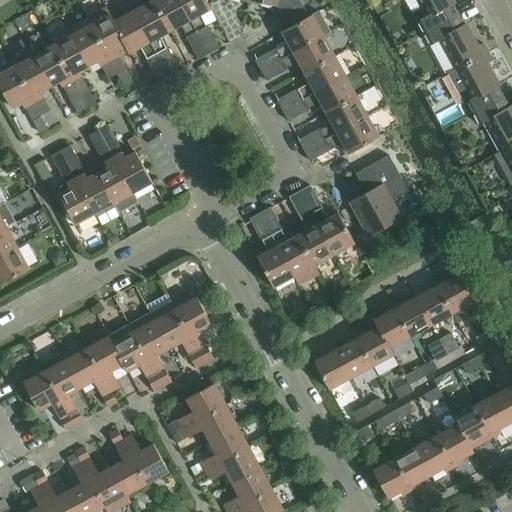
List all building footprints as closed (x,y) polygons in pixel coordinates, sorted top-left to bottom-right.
[(139,0),(133,3),(132,7),(134,12),(135,12),(169,76),(180,70),(168,48),(166,49),(160,37),(171,32),(153,0),(139,0)] [(153,0),(171,32),(182,26),(188,37),(187,38),(199,60),(209,54),(179,0),(153,0)] [(179,0),(209,54),(220,49),(220,48),(208,27),(206,27),(200,16),(211,9),(206,0),(179,0)] [(253,0),(278,6),(278,5),(282,13),(277,16),(283,27),(307,15),(299,0),(253,0)] [(419,0),(423,7),(413,12),(418,22),(424,34),(454,17),(449,7),(456,3),(453,0),(419,0)] [(130,3),(110,14),(115,22),(114,23),(127,46),(126,46),(130,54),(142,48),(148,59),(147,60),(159,82),(169,76),(135,12),(134,12),(132,7),(130,3)] [(107,8),(87,18),(118,74),(125,89),(135,83),(127,69),(119,56),(120,56),(117,51),(126,46),(127,46),(114,23),(115,22),(110,14),(107,8)] [(276,49),(255,60),(261,71),(324,36),(324,37),(333,32),(320,9),(312,14),(313,16),(283,33),(289,44),(277,50),(276,49)] [(454,17),(424,34),(431,45),(441,39),(457,69),(488,52),(483,43),(479,46),(467,24),(460,28),(454,17)] [(87,18),(68,29),(89,67),(98,61),(101,66),(109,79),(118,74),(87,18)] [(68,29),(51,38),(55,45),(53,46),(87,109),(88,109),(97,104),(89,90),(81,77),(82,76),(79,72),(89,67),(68,29)] [(324,36),(261,71),(267,81),(288,70),(287,69),(299,62),(305,73),(335,56),(324,37),(324,36)] [(53,46),(34,56),(51,87),(60,82),(63,87),(63,86),(71,100),(78,114),(87,109),(53,46)] [(457,69),(448,74),(464,103),(471,115),(474,113),(499,100),(493,89),(500,85),(488,63),(493,61),(488,52),(457,69)] [(34,56),(15,67),(42,116),(42,115),(52,110),(42,92),(51,87),(34,56)] [(298,89),(277,100),(283,111),(346,76),(335,56),(305,73),(311,84),(299,90),(298,89)] [(15,67),(0,75),(0,85),(12,108),(23,103),(25,107),(33,121),(42,116),(15,67)] [(346,76),(283,111),(289,121),(309,110),(309,109),(321,102),(327,113),(357,96),(346,76)] [(320,129),(299,140),(305,151),(368,117),(357,96),(327,113),(332,124),(320,130),(320,129)] [(499,100),(474,113),(480,125),(486,122),(502,151),(511,145),(511,106),(505,110),(499,100)] [(42,117),(33,121),(40,133),(49,128),(42,117)] [(368,117),(305,151),(311,161),(340,146),(345,156),(379,137),(368,117)] [(109,125),(99,130),(133,194),(153,183),(136,152),(127,158),(109,125)] [(90,135),(89,135),(107,168),(98,173),(115,204),(119,213),(138,202),(133,194),(99,130),(90,135)] [(502,151),(496,154),(511,184),(511,145),(502,151)] [(70,146),(61,151),(96,214),(115,204),(98,173),(89,178),(70,146)] [(61,151),(51,156),(69,189),(59,194),(76,225),(96,214),(61,151)] [(361,197),(350,203),(368,236),(402,218),(393,201),(409,192),(389,155),(356,174),(364,188),(361,197)] [(311,186),(300,192),(335,255),(356,244),(339,214),(328,220),(324,212),(326,211),(315,193),(311,186)] [(300,192),(290,197),(304,223),(305,222),(309,230),(298,236),(315,266),(316,266),(335,255),(300,192)] [(0,206),(0,231),(7,228),(16,223),(5,203),(0,206)] [(271,208),(260,213),(295,277),(300,286),(320,275),(316,266),(315,266),(298,236),(291,239),(288,240),(285,233),(271,208)] [(260,213),(250,219),(261,241),(263,241),(268,252),(258,258),(274,289),(295,277),(260,213)] [(0,257),(18,248),(7,228),(0,231),(0,257)] [(117,233),(109,238),(113,246),(122,241),(117,233)] [(18,248),(0,257),(0,284),(30,269),(18,248)] [(55,253),(53,260),(57,267),(68,261),(61,249),(55,253)] [(444,277),(436,282),(453,314),(458,322),(479,310),(475,302),(459,274),(446,281),(444,277)] [(429,290),(417,297),(432,325),(453,314),(436,282),(427,287),(429,290)] [(198,289),(173,303),(206,363),(214,359),(200,332),(213,326),(207,315),(211,313),(198,289)] [(402,300),(394,305),(411,337),(432,325),(417,297),(404,304),(402,300)] [(101,302),(93,307),(98,315),(106,311),(101,302)] [(173,303),(152,314),(171,349),(183,342),(197,368),(206,363),(173,303)] [(387,313),(374,320),(378,327),(390,348),(411,337),(394,305),(385,310),(387,313)] [(152,314),(131,326),(164,386),(172,382),(158,355),(171,349),(152,314)] [(131,326),(110,337),(125,365),(124,365),(128,372),(141,365),(155,391),(164,386),(131,326)] [(364,330),(355,335),(373,367),(394,355),(390,348),(378,327),(366,334),(364,330)] [(490,329),(476,337),(481,346),(495,338),(490,329)] [(455,339),(452,333),(440,339),(443,346),(455,339)] [(349,343),(336,350),(351,378),(373,367),(355,335),(347,340),(349,343)] [(110,336),(88,348),(112,392),(121,387),(112,371),(124,365),(125,365),(110,337),(110,336)] [(462,345),(447,353),(452,362),(467,354),(462,345)] [(88,348),(67,359),(82,387),(94,381),(103,397),(112,392),(88,348)] [(491,349),(476,357),(481,366),(496,359),(491,350),(491,349)] [(322,353),(313,358),(315,361),(315,362),(330,390),(351,378),(336,350),(324,356),(322,353)] [(63,352),(42,364),(69,414),(75,424),(84,420),(74,401),(70,394),(82,387),(67,359),(63,352)] [(447,353),(433,360),(438,369),(452,362),(447,353)] [(476,357),(462,365),(467,374),(481,366),(476,357)] [(42,364),(20,376),(40,411),(53,404),(61,419),(69,414),(42,364)] [(419,368),(405,376),(409,383),(410,385),(424,377),(419,368)] [(449,372),(434,380),(438,387),(439,389),(440,389),(454,382),(449,372)] [(409,383),(395,391),(400,400),(414,391),(410,385),(409,383)] [(194,412),(178,420),(182,428),(183,429),(227,405),(215,384),(187,399),(194,412)] [(511,386),(497,394),(511,423),(511,422),(511,386)] [(438,387),(424,395),(429,403),(443,396),(440,389),(439,389),(438,387)] [(112,392),(103,397),(108,407),(118,403),(112,392)] [(497,394),(476,406),(493,438),(502,433),(500,429),(511,423),(497,394)] [(381,398),(366,406),(371,415),(386,407),(381,398)] [(410,402),(396,410),(401,419),(415,412),(410,402)] [(227,405),(183,429),(188,438),(203,429),(210,442),(238,426),(227,405)] [(366,406),(353,413),(357,422),(371,415),(366,406)] [(476,406),(454,418),(458,425),(458,424),(470,446),(470,445),(472,449),(484,442),(493,438),(476,406)] [(396,410),(382,418),(387,427),(401,419),(396,410)] [(69,414),(61,419),(66,429),(75,424),(69,414)] [(178,420),(168,426),(172,434),(182,428),(178,420)] [(458,425),(437,436),(455,468),(463,463),(461,459),(474,452),(472,449),(470,445),(470,446),(458,424),(458,425)] [(217,454),(201,462),(206,472),(250,447),(238,426),(210,442),(217,454)] [(368,426),(354,433),(354,434),(359,442),(373,435),(368,426)] [(183,429),(172,435),(177,444),(188,438),(183,429)] [(110,434),(109,434),(115,445),(124,440),(118,430),(110,434)] [(132,435),(124,440),(148,484),(166,474),(169,472),(154,444),(141,451),(132,435)] [(437,436),(416,447),(432,476),(444,469),(446,472),(455,468),(437,436)] [(124,440),(115,445),(123,461),(111,467),(127,496),(148,484),(124,440)] [(76,452),(75,452),(81,462),(81,463),(90,458),(84,447),(76,452)] [(250,447),(206,472),(210,480),(226,472),(233,484),(261,468),(250,447)] [(416,447),(395,459),(412,491),(421,486),(419,482),(432,476),(416,447)] [(67,456),(67,457),(72,467),(81,462),(75,452),(67,456)] [(99,474),(90,458),(81,463),(105,507),(108,511),(112,511),(130,502),(126,496),(127,496),(111,467),(99,474)] [(374,470),(373,470),(389,499),(389,498),(402,492),(404,495),(412,491),(395,459),(374,470)] [(81,484),(69,490),(80,511),(96,511),(105,507),(81,463),(73,468),(81,484)] [(240,496),(224,505),(227,511),(231,511),(273,490),(261,468),(233,484),(240,496)] [(42,471),(34,475),(39,486),(48,481),(42,471)] [(34,475),(21,482),(26,493),(31,491),(39,486),(34,475)] [(57,497),(48,481),(39,486),(53,511),(80,511),(69,490),(57,497)] [(39,507),(29,511),(53,511),(39,486),(31,491),(39,507)] [(273,490),(231,511),(282,511),(284,511),(273,490)] [(5,498),(0,500),(0,511),(8,511),(10,511),(12,510),(5,498)]
